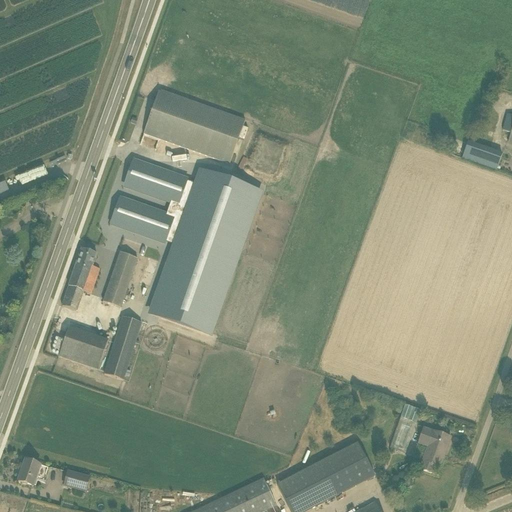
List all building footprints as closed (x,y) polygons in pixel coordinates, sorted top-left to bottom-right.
[(229,165),(238,139),(243,141),(246,132),(241,130),(244,121),(159,91),(143,135),(153,138),(229,165)] [(511,115),(507,115),(502,131),(510,133),(508,142),(511,143),(511,115)] [(503,154),(468,141),(462,158),(497,171),(503,154)] [(201,173),(197,185),(134,163),(125,186),(171,202),(166,216),(120,200),(112,224),(175,246),(151,315),(209,336),(260,193),(201,173)] [(0,193),(9,190),(5,181),(0,183),(0,193)] [(146,236),(129,230),(120,253),(103,303),(120,309),(137,260),(146,236)] [(96,254),(93,253),(81,249),(68,287),(69,287),(83,292),(87,293),(85,298),(90,299),(92,295),(91,295),(100,270),(92,267),(96,254)] [(140,283),(151,286),(159,261),(147,257),(140,283)] [(69,287),(62,307),(74,311),(76,312),(83,292),(69,287)] [(123,318),(122,318),(104,375),(123,381),(141,323),(123,318)] [(108,342),(69,328),(59,357),(98,370),(108,342)] [(419,412),(403,407),(389,450),(404,455),(419,412)] [(445,454),(451,438),(423,429),(419,441),(429,445),(422,462),(423,463),(420,470),(432,474),(434,467),(440,469),(440,468),(437,467),(442,453),(445,454)] [(290,511),(306,511),(374,477),(357,444),(277,486),(290,511)] [(40,466),(25,461),(18,481),(33,487),(40,466)] [(67,471),(67,472),(63,487),(86,493),(90,477),(67,471)] [(278,511),(277,509),(278,508),(266,482),(201,511),(278,511)] [(379,511),(375,503),(357,511),(379,511)]
